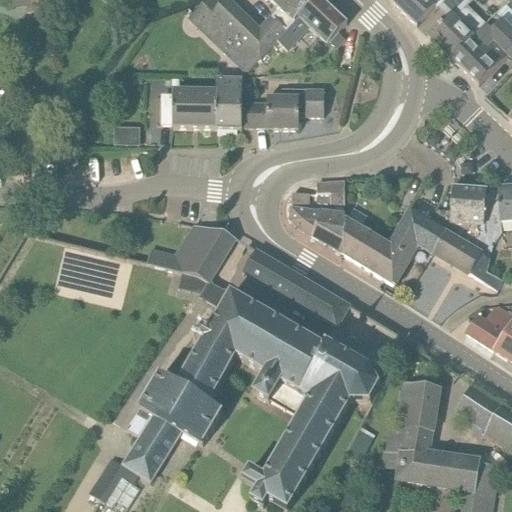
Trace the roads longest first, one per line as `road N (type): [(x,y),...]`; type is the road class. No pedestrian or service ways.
road 1 (tertiary): [(511,388),(272,241),(255,219),(252,194)]
road 2 (unclassified): [(252,194),(165,185),(106,196),(0,192)]
road 3 (tertiary): [(252,194),(274,167),(372,144),(393,121),(404,88)]
road 4 (residential): [(404,88),(453,99),(511,152)]
